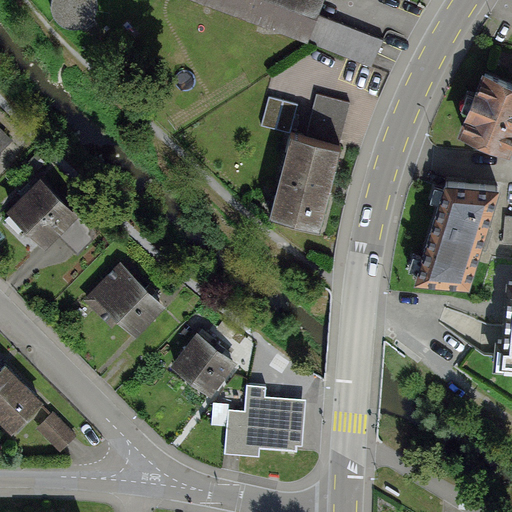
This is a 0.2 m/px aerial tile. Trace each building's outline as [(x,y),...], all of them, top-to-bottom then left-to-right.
[(54,17),(62,25),(72,29),(83,27),(92,21),(97,11),(97,1),(96,0),(52,0),(51,6),(54,17)] [(213,0),(308,35),(317,13),(320,0),(213,0)] [(382,40),(317,13),(308,35),(307,39),(372,65),(382,40)] [(511,132),(511,85),(475,70),(449,132),(503,154),(511,132)] [(349,102),(317,94),(306,135),(339,144),(349,102)] [(290,132),(297,104),(283,101),(270,97),(262,125),(290,132)] [(0,132),(0,154),(11,144),(0,132)] [(306,135),(291,132),(271,212),(319,225),(329,185),(339,144),(306,135)] [(5,217),(21,234),(31,225),(44,239),(57,228),(80,252),(98,235),(45,179),(5,217)] [(498,184),(443,180),(411,280),(467,286),(498,184)] [(511,242),(511,216),(505,216),(503,242),(511,242)] [(120,263),(89,292),(132,335),(162,306),(120,263)] [(511,282),(510,282),(503,350),(511,350),(511,282)] [(237,361),(195,330),(170,365),(211,395),(237,361)] [(39,401),(5,367),(0,371),(0,415),(13,428),(39,401)] [(267,389),(245,386),(243,403),(228,401),(223,443),(260,448),(261,439),(267,389)] [(303,393),(267,389),(261,439),(297,443),(303,393)] [(52,414),(39,427),(61,448),(74,435),(52,414)]
